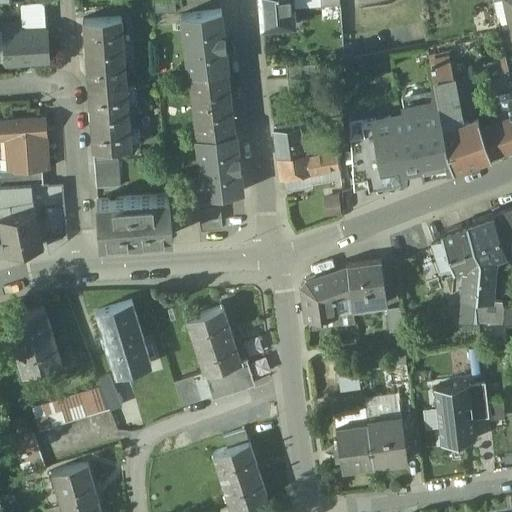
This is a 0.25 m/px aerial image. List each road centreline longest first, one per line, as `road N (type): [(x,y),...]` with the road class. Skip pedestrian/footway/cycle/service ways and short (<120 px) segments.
road 1 (residential): [(511,171),(272,260)]
road 2 (residential): [(243,14),(272,260)]
road 3 (residential): [(291,387),(162,433),(137,482),(141,511)]
road 4 (residential): [(272,260),(87,266)]
road 5 (residential): [(75,85),(87,266)]
road 6 (residential): [(338,511),(511,474)]
road 7 (residential): [(272,260),(291,387)]
road 8 (residential): [(291,387),(312,511)]
